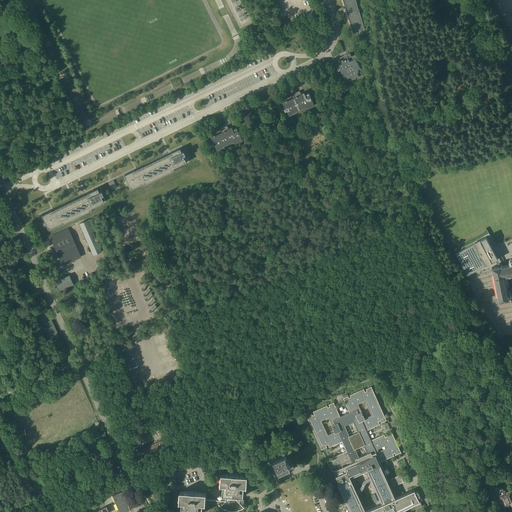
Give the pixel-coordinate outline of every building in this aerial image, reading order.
[(347,11),(353,33),(359,31),(359,30),(360,30),(360,31),(365,29),(356,0),(343,0),(346,9),(347,9),(347,11)] [(447,52),(434,60),(438,66),(450,58),(447,52)] [(362,69),(356,58),(357,57),(355,54),(352,56),(350,53),(340,57),(343,62),(339,64),(336,65),(339,70),(340,69),(345,79),(344,79),(346,82),(359,76),(359,77),(363,75),(360,70),(362,69)] [(286,108),(284,109),(285,111),(287,110),(290,115),(297,112),(297,111),(307,107),(308,108),(315,105),(309,92),(305,94),(304,92),(301,93),(299,91),(292,94),(294,98),(287,101),(287,100),(283,102),(286,108)] [(211,136),(212,139),(210,140),(212,143),(213,146),(215,145),(218,150),(225,147),(225,146),(234,141),(235,143),(243,139),(237,127),(233,129),(232,126),(229,128),(227,125),(220,129),(222,132),(215,135),(211,136)] [(171,154),(135,171),(135,170),(125,175),(131,189),(144,182),(145,184),(175,169),(174,168),(187,162),(184,156),(186,155),(184,150),(182,151),(181,148),(170,153),(171,154)] [(114,180),(108,183),(112,190),(117,187),(114,180)] [(97,188),(87,193),(87,194),(52,211),(51,210),(41,215),(48,229),(61,222),(61,224),(91,209),(91,208),(104,202),(101,196),(103,195),(101,190),(99,191),(97,188)] [(79,224),(93,255),(96,254),(98,253),(101,251),(88,220),(86,221),(85,221),(81,223),(79,224)] [(81,257),(76,245),(68,228),(50,236),(62,265),(81,257)] [(486,237),(456,253),(467,275),(495,260),(498,266),(492,267),(499,301),(500,301),(501,303),(508,301),(508,300),(509,299),(509,296),(511,296),(511,297),(511,302),(511,287),(510,288),(510,289),(509,290),(507,276),(505,277),(505,276),(511,274),(511,259),(510,259),(509,261),(509,262),(510,263),(510,264),(503,266),(503,265),(501,265),(497,259),(498,259),(486,237)] [(73,284),(69,275),(55,281),(59,290),(73,284)] [(59,337),(46,308),(42,310),(41,306),(37,308),(39,312),(35,313),(48,342),(59,337)] [(337,371),(338,373),(339,375),(341,375),(343,375),(345,375),(346,373),(347,371),(346,369),(345,367),(343,367),(341,366),(340,367),(339,367),(338,369),(337,371)] [(345,402),(346,403),(347,407),(348,409),(350,412),(340,416),(338,410),(336,408),(334,402),(329,404),(330,406),(328,407),(327,405),(313,411),(314,414),(313,415),(312,413),(306,416),(309,421),(310,423),(312,429),(315,436),(318,441),(318,442),(320,445),(322,449),(327,447),(326,445),(328,444),(328,445),(329,447),(330,447),(331,446),(341,442),(343,441),(345,446),(347,451),(341,454),(337,455),(334,457),(335,460),(333,460),(332,458),(328,460),(327,461),(327,462),(332,472),(333,471),(334,470),(334,471),(336,476),(334,477),(334,478),(335,479),(335,480),(336,481),(336,482),(339,481),(339,483),(338,483),(339,486),(345,498),(347,503),(343,504),(344,506),(342,507),(342,509),(341,510),(341,511),(345,511),(346,511),(345,510),(347,509),(346,507),(348,506),(350,511),(398,511),(403,509),(414,504),(420,501),(418,496),(419,496),(420,495),(420,492),(419,491),(418,490),(416,491),(418,490),(417,488),(403,494),(395,498),(391,487),(394,485),(392,480),(388,482),(386,476),(390,474),(389,473),(390,472),(388,467),(387,468),(386,467),(382,468),(381,466),(381,465),(382,464),(380,462),(394,456),(393,454),(395,453),(396,455),(401,452),(400,450),(399,448),(394,436),(393,435),(392,432),(386,434),(387,436),(386,437),(384,434),(377,437),(371,440),(367,430),(373,427),(376,426),(380,424),(379,421),(380,421),(381,423),(387,420),(385,417),(380,405),(379,403),(374,392),(373,390),(371,386),(366,389),(367,391),(365,391),(364,388),(350,395),(351,397),(349,398),(348,396),(343,398),(345,402)] [(165,429),(159,432),(163,440),(133,453),(133,454),(136,461),(172,445),(165,429)] [(96,461),(96,462),(101,460),(101,459),(104,458),(101,451),(100,452),(95,442),(96,441),(94,436),(86,440),(93,455),(91,455),(90,454),(66,465),(70,474),(94,463),(94,462),(96,461)] [(287,471),(294,468),(286,451),(271,458),(279,475),(287,471)] [(108,477),(119,473),(118,469),(119,469),(119,468),(118,465),(117,465),(116,466),(115,464),(113,465),(104,469),(108,477)] [(490,478),(492,483),(500,480),(498,475),(502,474),(500,470),(492,473),(492,474),(489,475),(491,478),(490,478)] [(180,491),(179,502),(182,502),(181,511),(184,511),(202,511),(203,503),(206,503),(219,504),(223,508),(227,510),(232,511),(236,511),(237,511),(241,509),(246,506),(246,505),(245,506),(244,507),(242,504),(240,502),(240,499),(240,497),(240,496),(244,496),(244,489),(244,486),(247,486),(248,475),(222,473),(221,484),(223,484),(223,487),(223,494),(226,495),(226,498),(223,501),(206,499),(207,493),(190,491),(180,491)] [(391,479),(392,480),(394,485),(394,486),(404,482),(400,474),(391,479)] [(428,479),(426,480),(423,481),(426,489),(431,487),(428,479)] [(511,488),(506,491),(505,489),(503,489),(503,487),(499,489),(498,486),(494,488),(495,490),(498,495),(500,494),(505,506),(511,503),(511,488)] [(122,491),(119,492),(112,495),(118,510),(117,511),(124,511),(130,510),(122,491)]
